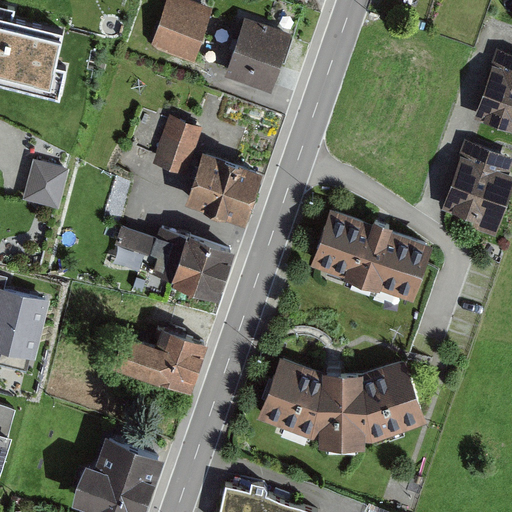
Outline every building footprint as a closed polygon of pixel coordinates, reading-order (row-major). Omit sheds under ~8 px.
[(213,9),(185,0),(170,0),(155,45),(196,59),(213,9)] [(61,27),(0,14),(0,64),(51,75),(61,27)] [(292,34),(246,19),(228,73),(274,88),(292,34)] [(511,55),(498,51),(478,119),(511,128),(511,55)] [(204,126),(171,115),(156,161),(189,171),(204,126)] [(511,156),(511,153),(468,141),(448,208),(503,224),(511,194),(511,168),(509,168),(511,156)] [(261,168),(205,150),(188,203),(244,220),(261,168)] [(71,167),(38,158),(27,199),(60,208),(71,167)] [(431,242),(333,209),(316,260),(413,294),(431,242)] [(160,236),(128,225),(120,248),(163,262),(158,275),(217,294),(234,245),(164,222),(160,236)] [(50,297),(0,284),(0,350),(34,359),(50,297)] [(163,343),(128,332),(117,367),(191,388),(206,337),(168,326),(163,343)] [(323,370),(281,357),(260,416),(322,436),(323,443),(366,445),(366,434),(427,418),(407,356),(364,370),(323,370)] [(96,464),(86,460),(71,503),(96,511),(141,511),(162,455),(107,435),(96,464)] [(20,443),(0,437),(0,486),(6,488),(20,443)] [(246,490),(227,486),(221,511),(313,511),(267,493),(263,482),(247,480),(246,490)]
